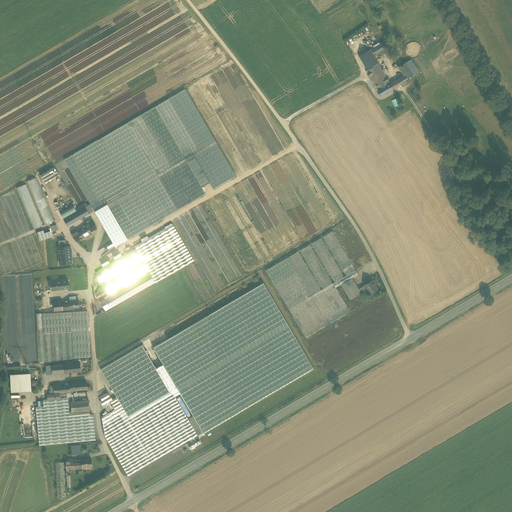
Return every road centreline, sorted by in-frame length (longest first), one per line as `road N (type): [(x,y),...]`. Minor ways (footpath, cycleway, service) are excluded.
road 1 (unclassified): [(132,501),(99,431),(90,267),(297,145)]
road 2 (secondary): [(132,501),(409,338)]
road 3 (unclassified): [(297,145),(367,247),(409,338)]
road 4 (unclassified): [(187,0),(282,123)]
road 5 (unclassified): [(402,89),(462,159),(511,184)]
